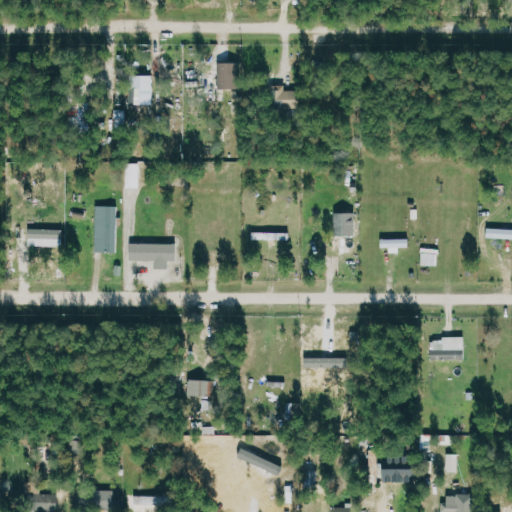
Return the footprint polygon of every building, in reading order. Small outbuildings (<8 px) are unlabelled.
[(220,88),(241,88),(242,62),(221,62),(220,88)] [(155,75),(131,74),(131,104),(154,105),(155,75)] [(303,108),(303,88),(278,89),(278,108),(303,108)] [(142,187),(141,162),(128,163),(128,187),(142,187)] [(120,206),(98,205),(97,252),(119,252),(120,206)] [(336,235),(358,235),(358,212),(336,212),(336,235)] [(31,238),(65,239),(66,229),(31,228),(31,238)] [(511,238),(511,229),(490,228),(490,238),(511,238)] [(292,240),(292,232),(255,231),(254,239),(292,240)] [(384,248),(391,247),(391,252),(402,252),(402,247),(411,247),(411,238),(383,239),(384,248)] [(132,260),(157,260),(158,269),(171,268),(171,261),(179,260),(179,242),(131,243),(132,260)] [(440,248),(423,248),(423,265),(440,266),(440,248)] [(466,337),(432,338),(432,359),(467,359),(466,337)] [(190,396),(215,397),(215,380),(191,379),(190,396)] [(385,481),(420,481),(419,456),(384,457),(385,481)] [(41,494),(41,482),(28,481),(27,510),(59,511),(60,494),(41,494)] [(75,490),(75,508),(117,509),(117,491),(75,490)] [(472,511),(472,505),(460,504),(461,496),(444,496),(443,511),(472,511)]
